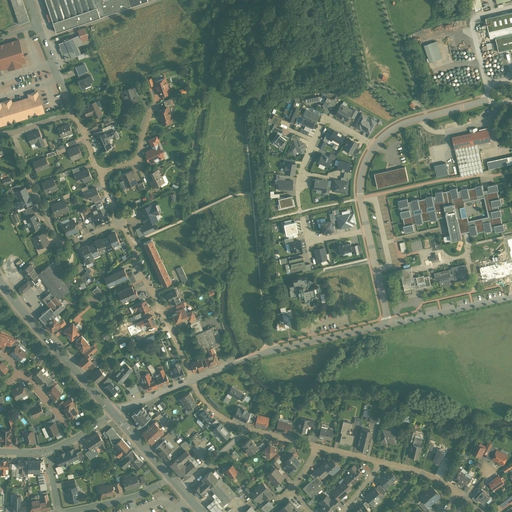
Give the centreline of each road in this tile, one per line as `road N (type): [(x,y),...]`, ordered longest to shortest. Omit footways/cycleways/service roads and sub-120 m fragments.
road 1 (residential): [(192,378),(266,351),(386,324)]
road 2 (residential): [(10,131),(58,242),(120,224)]
road 3 (tertiary): [(0,281),(112,412)]
road 4 (residential): [(120,224),(192,378)]
road 5 (residential): [(511,296),(386,324)]
road 6 (residential): [(374,145),(398,125),(487,98)]
